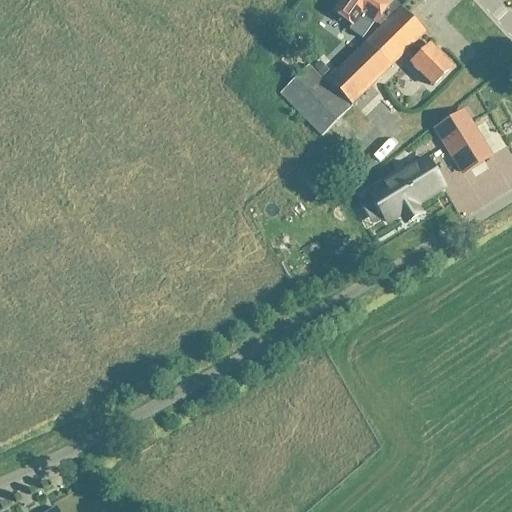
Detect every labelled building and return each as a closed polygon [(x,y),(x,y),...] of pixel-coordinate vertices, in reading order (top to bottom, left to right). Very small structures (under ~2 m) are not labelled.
[(340,0),(331,13),(353,29),(364,15),(375,23),(380,28),(399,10),(391,2),(387,0),(340,0)] [(399,10),(380,28),(365,43),(389,68),(404,53),(413,61),(410,64),(432,87),(451,67),(429,45),(426,48),(418,39),(425,33),(401,8),(399,10)] [(351,105),(389,68),(365,43),(326,81),(351,105)] [(435,130),(461,173),(489,156),(470,125),(461,130),(454,118),(435,130)] [(372,200),(368,202),(378,219),(382,217),(386,223),(443,188),(424,159),(368,193),(372,200)]
